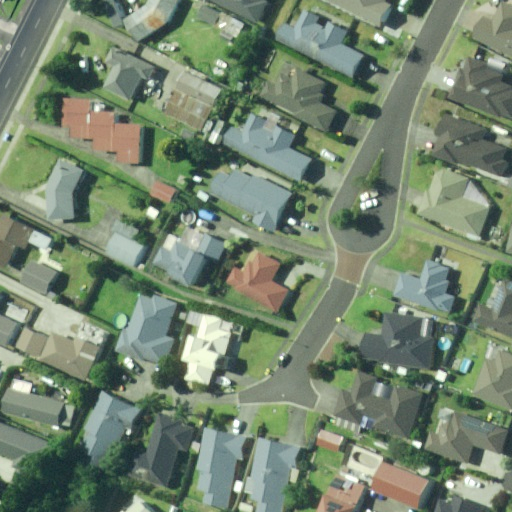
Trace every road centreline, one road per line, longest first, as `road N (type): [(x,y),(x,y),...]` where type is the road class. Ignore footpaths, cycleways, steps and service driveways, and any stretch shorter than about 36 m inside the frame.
road 1 (residential): [(286,384),(338,292),(356,241)]
road 2 (residential): [(393,125),(369,150),(338,215),(339,230),(356,241)]
road 3 (residential): [(393,125),(413,56),(444,0)]
road 4 (residential): [(356,241),(380,230),(393,125)]
